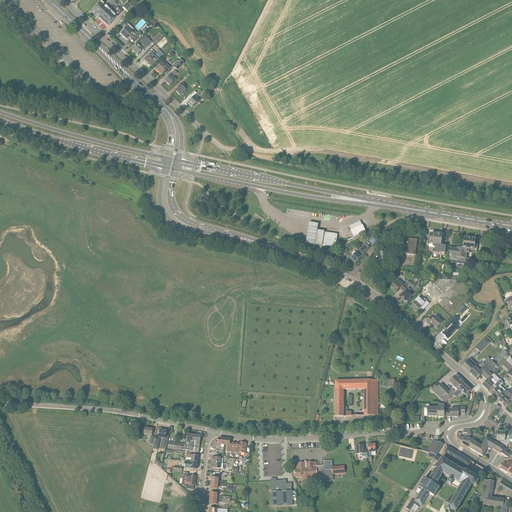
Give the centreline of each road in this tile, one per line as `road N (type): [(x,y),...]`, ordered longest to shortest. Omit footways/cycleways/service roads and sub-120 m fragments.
road 1 (tertiary): [(485,406),(477,387),(359,284),(288,251),(191,225)]
road 2 (unclassified): [(447,432),(212,434)]
road 3 (unclassified): [(212,434),(115,410),(0,402)]
road 4 (primary): [(175,169),(377,203)]
road 5 (primary): [(377,203),(178,160)]
road 6 (primary): [(167,158),(0,112)]
road 7 (primary): [(0,118),(164,167)]
road 8 (track): [(221,148),(391,163)]
road 9 (secondary): [(154,100),(48,0)]
road 10 (primary): [(511,225),(377,203)]
road 11 (unclassified): [(161,92),(62,0)]
